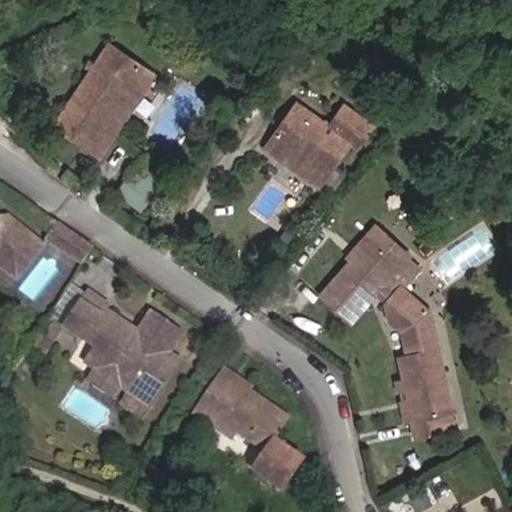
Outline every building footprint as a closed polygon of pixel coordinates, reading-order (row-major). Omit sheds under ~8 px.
[(152,66),(113,41),(60,123),(100,148),(152,66)] [(279,137),(315,162),(328,172),(355,135),(363,141),(377,121),(352,103),(342,116),(334,111),(330,117),(306,100),(279,137)] [(146,156),(133,177),(157,192),(170,172),(146,156)] [(157,192),(133,177),(124,190),(148,206),(157,192)] [(0,260),(20,276),(46,243),(12,215),(2,216),(0,219),(0,260)] [(77,253),(87,237),(62,221),(51,236),(77,253)] [(383,221),(374,231),(404,256),(410,250),(413,246),(383,221)] [(374,231),(327,288),(357,313),(380,286),(392,295),(394,307),(410,322),(435,305),(407,281),(423,261),(410,250),(404,256),(374,231)] [(87,237),(77,253),(86,260),(97,244),(87,237)] [(91,286),(69,321),(88,333),(107,302),(108,303),(111,299),(91,286)] [(107,302),(88,333),(100,340),(89,356),(102,364),(105,359),(125,373),(122,376),(122,377),(134,385),(127,397),(147,410),(184,351),(174,345),(186,326),(153,306),(142,324),(139,329),(118,316),(120,311),(108,303),(107,302)] [(415,348),(406,350),(411,372),(406,373),(408,383),(414,383),(418,403),(415,404),(419,424),(447,418),(444,404),(458,401),(435,305),(410,322),(415,348)] [(142,324),(120,311),(118,316),(139,329),(142,324)] [(46,319),(33,339),(47,349),(61,329),(46,319)] [(244,378),(248,370),(230,358),(199,406),(235,430),(239,423),(268,442),(256,461),(285,480),(306,448),(276,429),(290,408),(252,384),(244,378)] [(102,364),(95,375),(115,388),(122,377),(122,376),(125,373),(105,359),(102,364)] [(257,376),(248,370),(244,378),(252,384),(257,376)]
